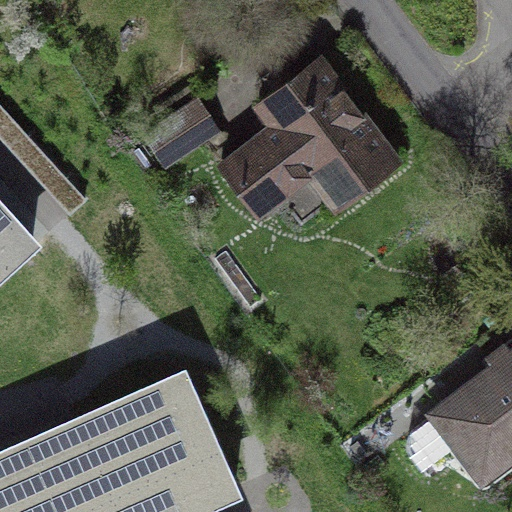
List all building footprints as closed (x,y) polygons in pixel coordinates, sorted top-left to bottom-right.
[(224,164),(238,184),(237,185),(244,194),(245,193),(259,211),(310,172),(333,202),(331,203),(336,211),(344,205),(342,203),(397,161),(318,58),(258,103),(275,126),(224,164)] [(148,135),(165,161),(215,128),(198,102),(148,135)] [(19,121),(0,137),(0,205),(35,244),(88,197),(19,121)] [(0,275),(32,247),(0,212),(0,275)] [(511,353),(435,412),(483,475),(511,452),(511,353)] [(0,511),(214,511),(208,497),(235,485),(187,376),(0,457),(0,511)]
